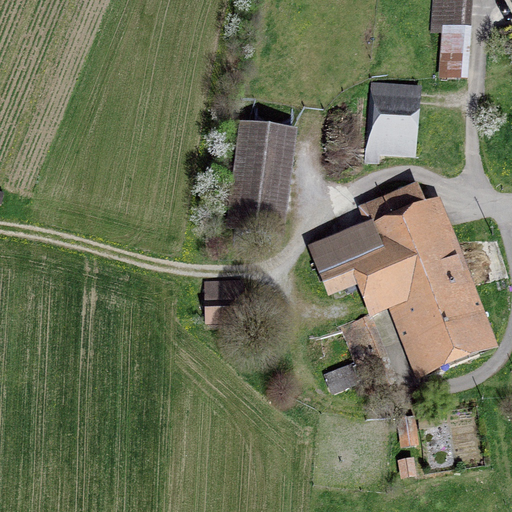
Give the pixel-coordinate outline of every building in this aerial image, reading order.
[(441,76),(460,77),(465,0),(435,0),(433,32),(444,32),(441,76)] [(366,152),(406,155),(412,87),(372,84),(366,152)] [(278,234),(291,134),(246,129),(233,228),(278,234)] [(437,238),(417,188),(362,209),(369,229),(315,251),(331,293),(361,282),(365,293),(369,291),(377,311),(403,301),(428,368),(492,343),(449,233),(437,238)] [(206,285),(206,322),(239,322),(239,284),(206,285)] [(342,328),(367,392),(388,383),(363,319),(342,328)] [(327,378),(332,392),(356,383),(350,369),(327,378)] [(398,422),(403,448),(417,446),(412,420),(398,422)] [(403,477),(414,475),(411,462),(400,464),(403,477)]
